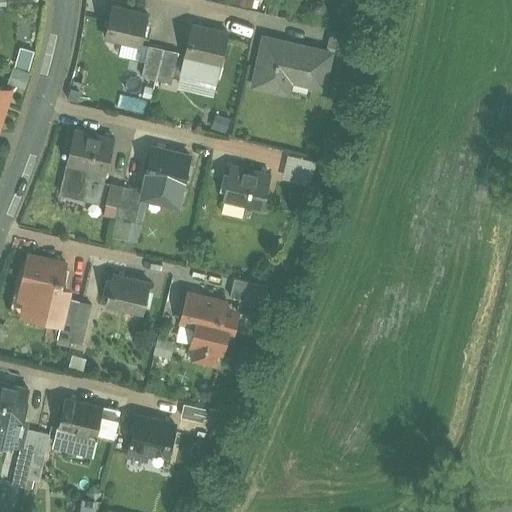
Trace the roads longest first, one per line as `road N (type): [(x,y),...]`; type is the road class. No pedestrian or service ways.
road 1 (residential): [(0,227),(186,273)]
road 2 (residential): [(169,402),(0,362)]
road 3 (residential): [(46,101),(208,140)]
road 4 (residential): [(46,101),(0,224)]
